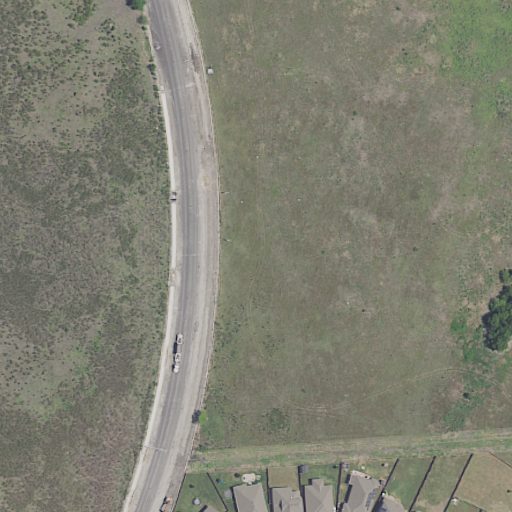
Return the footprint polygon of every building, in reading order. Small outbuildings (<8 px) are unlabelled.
[(341,511),(368,511),(377,481),(352,474),(341,511)] [(331,511),(331,485),(321,486),(321,479),(309,480),(310,485),(303,486),(303,511),(331,511)] [(231,488),(236,511),(264,511),(259,482),(231,488)] [(299,511),(298,491),(289,492),(289,488),(271,488),(271,511),(299,511)] [(399,511),(402,506),(382,497),(375,511),(399,511)]
